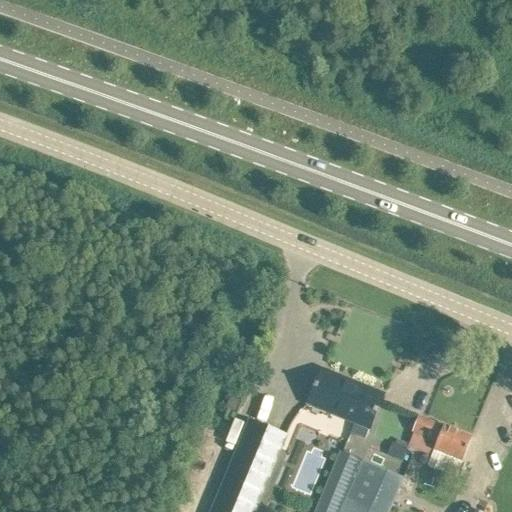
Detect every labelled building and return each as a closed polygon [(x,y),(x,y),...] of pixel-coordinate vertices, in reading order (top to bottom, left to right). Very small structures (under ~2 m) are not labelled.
[(354,424),(350,434),(365,440),(384,395),(322,369),(307,404),(354,424)] [(435,451),(462,462),(472,438),(444,427),(443,427),(419,417),(409,444),(408,446),(433,456),(435,451)] [(249,422),(211,511),(254,511),(285,437),(249,422)] [(395,443),(390,456),(402,461),(407,448),(408,446),(409,444),(397,439),(395,443)] [(340,511),(362,463),(342,454),(317,511),(340,511)] [(340,511),(389,511),(404,479),(363,461),(362,463),(340,511)]
